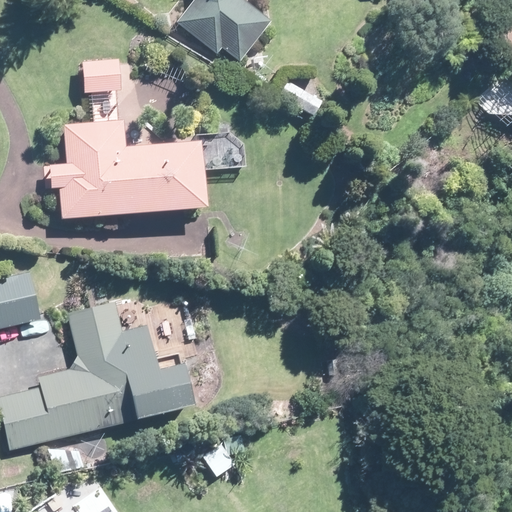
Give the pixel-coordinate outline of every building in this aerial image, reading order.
[(200,0),(201,0),(185,20),(182,24),(213,49),(222,55),(226,49),(243,62),(252,52),(273,25),(242,0),(200,0)] [(126,92),(124,65),(124,63),(88,65),(89,94),(92,94),(126,92)] [(328,104),(322,101),(289,81),(281,95),(319,118),(328,104)] [(214,210),(211,171),(209,143),(131,149),(129,123),(93,125),(68,127),(71,164),(71,168),(55,169),(57,190),(65,189),(68,221),(133,216),(209,211),(214,210)] [(157,135),(156,129),(151,124),(144,126),(141,132),(142,137),(147,141),(154,140),(157,135)] [(0,322),(35,315),(27,279),(0,284),(0,322)] [(298,293),(298,282),(290,282),(290,294),(298,293)] [(281,304),(284,295),(273,292),(271,301),(281,304)] [(193,368),(191,368),(164,375),(153,328),(126,334),(119,304),(73,315),(82,360),(75,372),(44,379),(46,389),(42,391),(2,400),(14,452),(51,444),(107,431),(203,408),(193,368)] [(298,341),(292,355),(300,358),(306,344),(298,341)] [(248,453),(245,438),(229,440),(232,456),(248,453)] [(207,459),(221,479),(238,466),(223,447),(207,459)]
